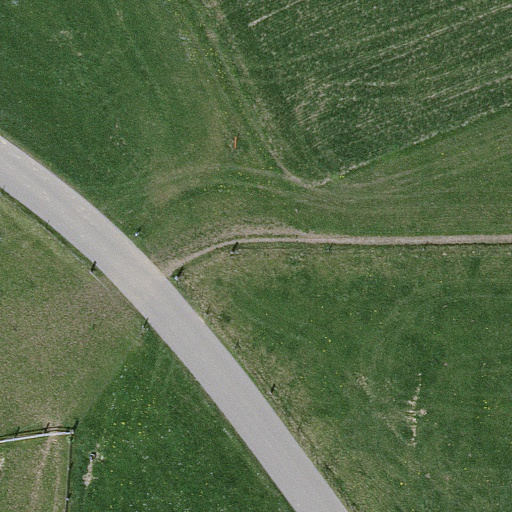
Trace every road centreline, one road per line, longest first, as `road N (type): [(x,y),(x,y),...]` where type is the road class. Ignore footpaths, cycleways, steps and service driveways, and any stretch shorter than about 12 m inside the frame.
road 1 (unclassified): [(317,511),(144,287),(0,161)]
road 2 (track): [(511,235),(306,231),(231,241),(144,287)]
